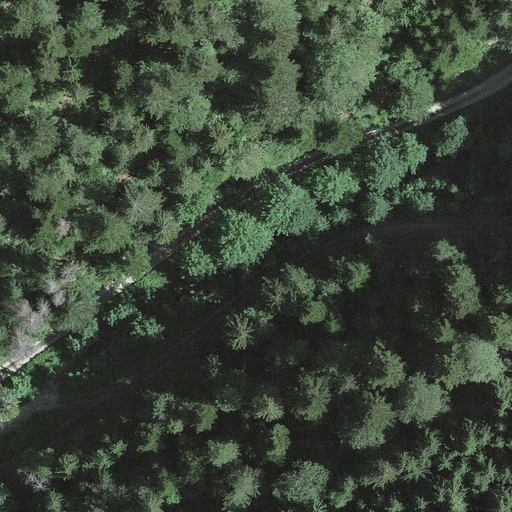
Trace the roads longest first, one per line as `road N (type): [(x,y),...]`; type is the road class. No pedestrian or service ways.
road 1 (track): [(511,70),(413,133),(316,171),(0,377)]
road 2 (track): [(0,419),(120,392),(294,271),(511,228)]
road 3 (track): [(120,392),(0,473)]
